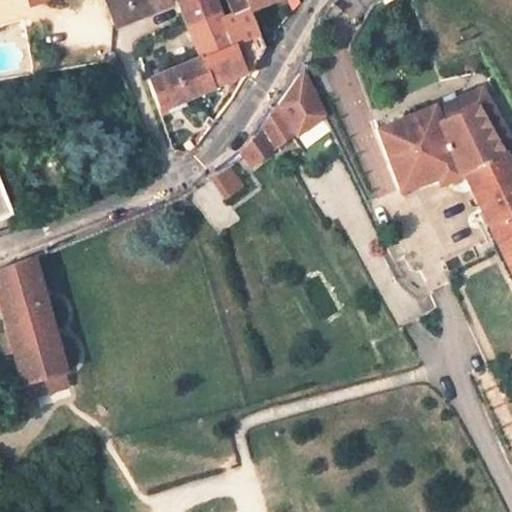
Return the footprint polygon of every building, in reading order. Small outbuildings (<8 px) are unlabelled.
[(103,0),(114,27),(157,9),(156,7),(153,0),(103,0)] [(212,0),(175,0),(185,24),(217,11),(212,0)] [(270,0),(226,0),(231,12),(246,6),(247,9),(270,0)] [(298,0),(287,0),(292,14),(299,5),(298,0)] [(199,57),(257,33),(247,9),(246,6),(231,12),(220,17),(217,11),(185,24),(199,57)] [(88,17),(95,35),(107,29),(100,12),(88,17)] [(199,57),(146,78),(157,109),(250,70),(263,49),(257,33),(199,57)] [(297,69),(270,104),(291,134),(324,117),(297,69)] [(483,88),(433,106),(440,118),(490,100),(483,88)] [(433,106),(376,128),(398,189),(436,175),(439,182),(465,172),(471,183),(468,185),(503,258),(511,276),(511,167),(510,164),(511,162),(511,139),(490,100),(440,118),(433,106)] [(232,152),(241,165),(291,134),(270,104),(253,128),(232,152)] [(209,177),(224,197),(242,184),(227,164),(209,177)] [(0,190),(0,218),(9,214),(0,190)] [(0,270),(0,306),(23,383),(65,371),(34,258),(0,270)] [(23,383),(27,397),(68,385),(65,371),(23,383)]
